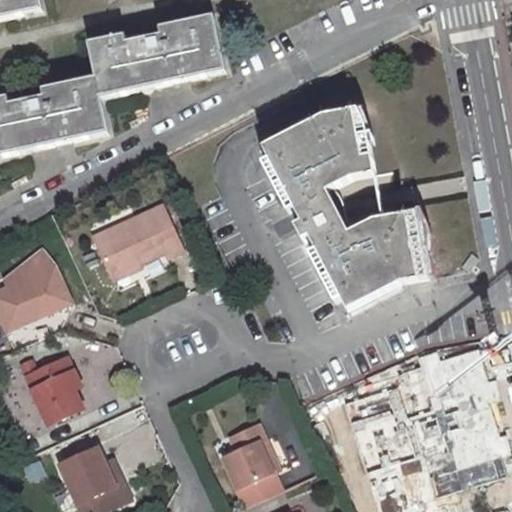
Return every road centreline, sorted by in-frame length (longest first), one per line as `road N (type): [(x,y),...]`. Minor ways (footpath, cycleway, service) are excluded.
road 1 (unclassified): [(439,0),(0,224)]
road 2 (residential): [(511,291),(411,308),(287,362),(228,357)]
road 3 (unclassified): [(465,0),(511,255)]
road 4 (residential): [(160,391),(140,371),(137,354),(142,332),(155,322),(198,304),(214,306),(230,331),(228,357)]
